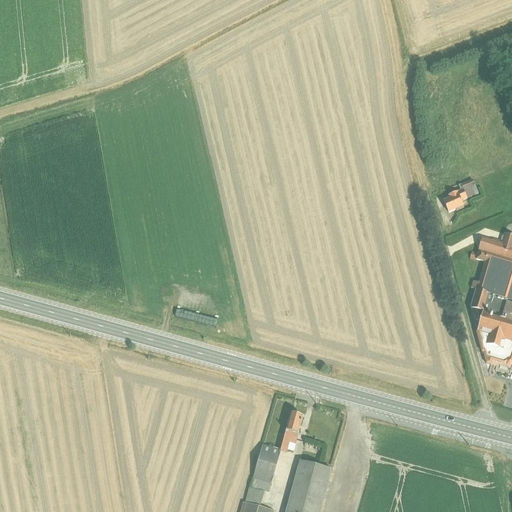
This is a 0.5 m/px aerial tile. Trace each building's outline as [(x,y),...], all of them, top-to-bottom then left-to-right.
[(449,199),(443,202),(449,215),(456,211),(457,213),(465,209),(464,208),(465,208),(462,202),(479,194),(472,180),(458,186),(460,191),(448,196),(449,199)] [(511,236),(504,235),(504,236),(502,236),(500,242),(493,240),(493,242),(482,239),(481,241),(480,241),(478,243),(477,246),(478,248),(479,249),(478,255),(472,253),(470,260),(476,262),(476,260),(485,263),(479,283),(473,281),(471,288),(476,290),(471,308),(474,310),(473,314),(477,321),(479,321),(476,333),(482,353),(485,353),(486,364),(491,366),(490,370),(510,376),(511,373),(511,372),(511,236)] [(250,488),(264,492),(269,493),(281,451),(287,453),(288,451),(294,452),(303,418),(302,417),(301,416),(297,414),(295,415),(291,414),(281,450),(263,445),(250,488)] [(319,511),(332,470),(300,461),(285,511),(319,511)] [(245,503),(260,507),(264,492),(250,488),(249,488),(245,503)] [(273,511),(274,511),(260,507),(245,503),(243,503),(240,511),(273,511)]
